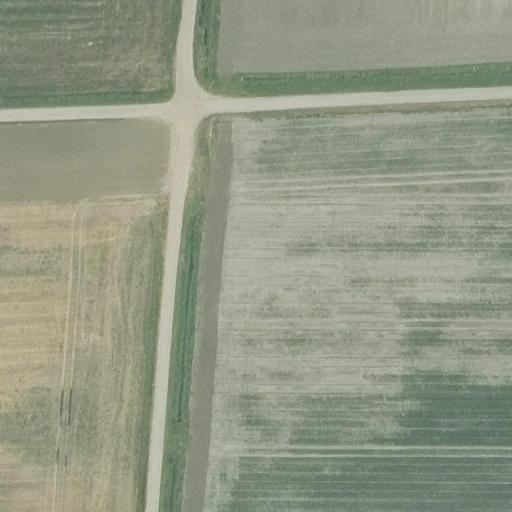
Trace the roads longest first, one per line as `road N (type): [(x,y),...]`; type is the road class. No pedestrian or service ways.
road 1 (track): [(190,111),(154,511)]
road 2 (unclassified): [(511,95),(190,111)]
road 3 (track): [(0,120),(190,111)]
